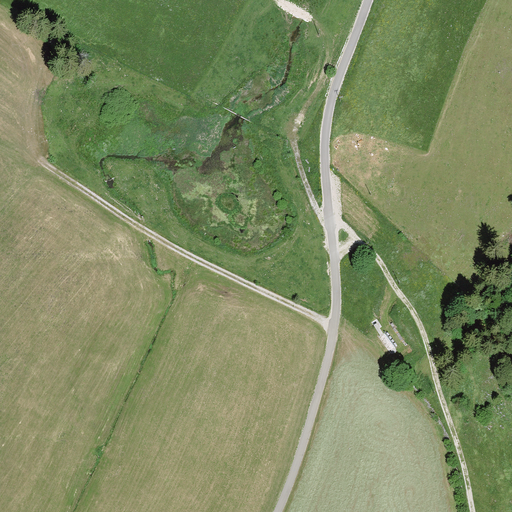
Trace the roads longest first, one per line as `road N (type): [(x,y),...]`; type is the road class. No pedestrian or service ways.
road 1 (unclassified): [(275,511),(331,340),(326,107),(367,0)]
road 2 (track): [(331,340),(322,321),(173,247),(42,163),(34,62),(0,10)]
road 3 (track): [(329,215),(370,254),(425,334),(463,458),(470,511)]
road 4 (track): [(275,0),(324,26),(324,65),(298,118),(294,154),(314,209),(329,224)]
